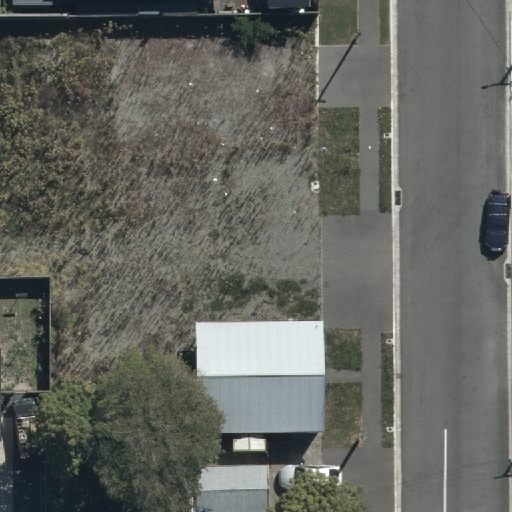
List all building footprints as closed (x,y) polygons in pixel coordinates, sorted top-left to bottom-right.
[(216,16),(215,47),(295,48),(296,17),(216,16)] [(150,18),(117,18),(119,98),(151,98),(150,18)] [(300,104),(217,105),(217,138),(301,137),(300,104)] [(232,433),(232,449),(264,449),(264,433),(322,432),(321,317),(191,318),(192,433),(232,433)] [(196,464),(196,511),(263,511),(263,464),(196,464)]
